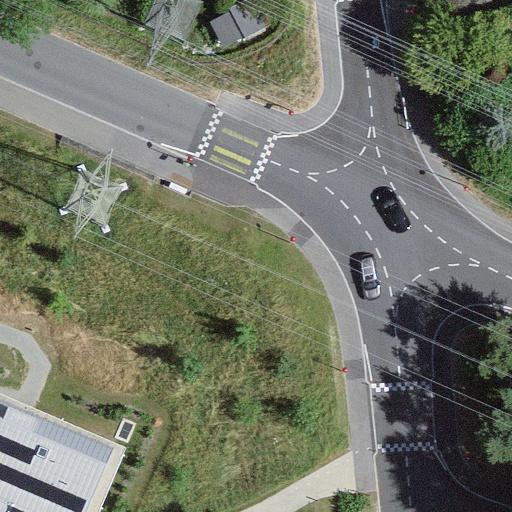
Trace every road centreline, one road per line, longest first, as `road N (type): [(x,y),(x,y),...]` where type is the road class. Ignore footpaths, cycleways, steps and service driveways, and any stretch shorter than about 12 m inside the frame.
road 1 (residential): [(384,217),(0,45)]
road 2 (residential): [(411,494),(384,217)]
road 3 (residential): [(360,0),(384,217)]
road 4 (residential): [(511,274),(384,217)]
